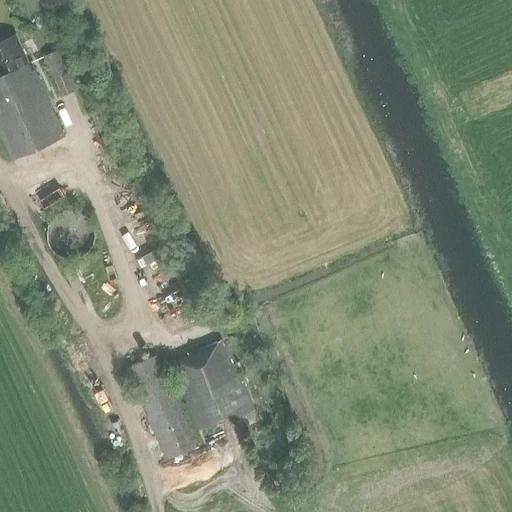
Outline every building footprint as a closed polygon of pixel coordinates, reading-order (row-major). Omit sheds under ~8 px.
[(0,134),(11,159),(63,137),(31,64),(27,65),(15,36),(0,43),(0,134)] [(74,91),(57,49),(43,55),(61,97),(74,91)] [(126,142),(110,105),(87,114),(103,152),(126,142)] [(56,234),(82,247),(93,223),(67,211),(56,234)] [(259,421),(225,339),(169,363),(204,444),(259,421)] [(196,447),(157,355),(126,369),(166,460),(196,447)]
